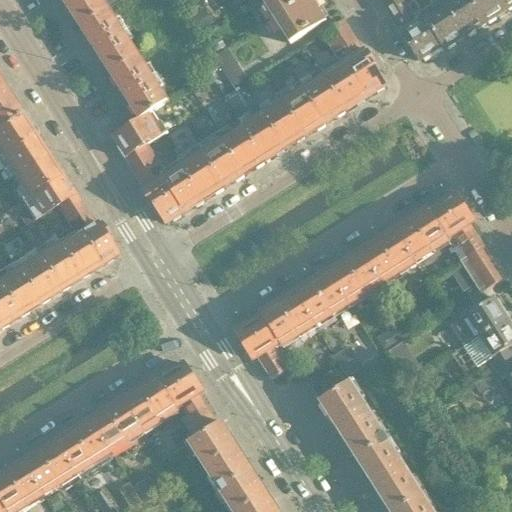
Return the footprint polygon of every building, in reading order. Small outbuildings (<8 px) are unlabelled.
[(109,9),(103,0),(62,0),(80,28),(109,9)] [(260,0),(272,18),(300,0),(260,0)] [(312,0),(300,0),(272,18),(289,44),(326,21),(312,0)] [(444,51),(422,17),(415,5),(408,9),(402,0),(398,0),(386,8),(399,27),(401,25),(404,31),(400,33),(418,62),(423,59),(426,62),(429,60),(431,62),(438,57),(438,55),(444,51)] [(464,38),(443,4),(442,4),(439,0),(436,0),(429,5),(432,11),(422,17),(444,51),(446,49),(449,50),(455,47),(455,44),(464,38)] [(484,25),(468,0),(448,0),(443,4),(464,38),(467,36),(469,38),(476,33),(475,31),(484,25)] [(505,12),(497,0),(468,0),(484,25),(487,23),(489,25),(496,21),(495,18),(505,12)] [(511,0),(497,0),(505,12),(507,10),(509,12),(511,10),(511,0)] [(109,9),(80,28),(110,74),(139,56),(109,9)] [(328,46),(349,33),(342,22),(315,40),(319,46),(326,42),(328,46)] [(349,33),(328,46),(334,56),(355,43),(349,33)] [(355,43),(334,56),(340,66),(362,52),(355,43)] [(228,50),(216,58),(223,68),(225,72),(237,64),(228,50)] [(362,52),(340,66),(342,69),(325,79),(346,112),(355,106),(358,107),(365,103),(364,100),(373,95),(375,93),(378,95),(384,91),(384,88),(386,86),(364,51),(362,52)] [(139,56),(110,74),(140,121),(150,115),(169,103),(139,56)] [(346,112),(325,79),(323,75),(313,82),(306,70),(298,75),(302,82),(300,83),(303,88),(326,124),(336,118),(338,119),(345,115),(345,112),(346,112)] [(0,82),(0,131),(23,117),(21,113),(20,113),(0,82)] [(326,124),(303,88),(292,95),(285,84),(278,88),(282,94),(280,95),(283,100),(306,137),(316,131),(318,132),(325,128),(326,124)] [(306,137),(283,100),(272,107),(265,96),(257,101),(261,107),(259,109),(262,114),(285,150),(295,143),(298,145),(304,140),(304,138),(306,137)] [(285,150),(262,114),(252,120),(244,109),(236,114),(240,120),(238,122),(241,127),(264,163),(275,156),(277,157),(284,153),(284,150),(285,150)] [(150,115),(140,121),(113,137),(115,139),(114,142),(118,149),(121,149),(127,158),(151,143),(166,133),(160,124),(157,126),(150,115)] [(0,157),(35,135),(29,126),(30,123),(26,117),(23,117),(0,131),(0,157)] [(264,163),(241,127),(231,133),(224,122),(216,127),(220,133),(218,134),(221,139),(244,176),(255,169),(257,170),(264,166),(263,163),(264,163)] [(200,129),(193,134),(200,145),(207,140),(200,129)] [(0,186),(12,178),(48,155),(42,146),(43,143),(39,137),(36,137),(35,135),(0,157),(0,159),(6,168),(2,171),(3,173),(0,175),(0,186)] [(244,176),(221,139),(210,146),(207,141),(198,147),(201,152),(224,188),(234,182),(237,183),(243,179),(243,176),(244,176)] [(151,143),(127,158),(133,168),(153,156),(150,152),(155,150),(151,143)] [(180,148),(175,152),(179,158),(184,155),(180,148)] [(224,188),(201,152),(190,159),(187,154),(177,160),(183,169),(203,201),(214,194),(216,196),(223,191),(223,189),(224,188)] [(25,198),(61,176),(55,166),(56,164),(52,157),(49,157),(48,155),(12,178),(19,188),(25,198)] [(153,156),(133,168),(140,178),(159,166),(153,156)] [(159,166),(140,178),(146,188),(165,176),(159,166)] [(203,201),(183,169),(167,179),(165,176),(146,188),(143,189),(166,225),(172,221),(174,222),(180,218),(180,216),(182,215),(194,207),(197,208),(203,204),(203,201)] [(54,208),(73,195),(69,189),(71,187),(65,177),(62,177),(61,176),(25,198),(31,209),(21,215),(27,225),(49,210),(54,208)] [(15,192),(11,195),(17,204),(21,201),(15,192)] [(60,218),(82,204),(75,194),(73,195),(54,208),(60,218)] [(450,195),(427,209),(448,243),(454,239),(459,248),(453,251),(460,262),(484,247),(469,224),(474,222),(456,195),(452,197),(450,195)] [(66,227),(88,214),(82,204),(60,218),(66,227)] [(407,222),(405,221),(399,225),(398,228),(394,230),(415,263),(448,243),(427,209),(423,212),(421,211),(415,215),(415,217),(407,222)] [(88,214),(66,227),(70,234),(73,235),(94,222),(88,214)] [(94,222),(73,235),(56,245),(78,280),(80,279),(82,280),(89,276),(89,273),(104,264),(106,265),(113,261),(113,258),(116,256),(94,222)] [(374,243),(372,242),(365,246),(365,249),(361,252),(381,284),(415,263),(394,230),(391,233),(388,232),(382,236),(382,238),(374,243)] [(78,280),(56,245),(53,241),(49,243),(42,247),(45,252),(35,258),(57,293),(60,291),(62,293),(69,288),(69,286),(78,280)] [(57,293),(35,258),(32,254),(25,244),(18,249),(24,258),(22,260),(25,264),(14,271),(36,306),(40,304),(42,305),(49,301),(48,298),(57,293)] [(484,247),(460,262),(462,265),(467,272),(490,258),(484,247)] [(340,265),(338,264),(332,267),(332,270),(327,273),(348,306),(381,284),(361,252),(357,254),(355,253),(349,257),(348,259),(340,265)] [(36,306),(14,271),(11,267),(13,266),(7,256),(0,259),(0,264),(4,271),(2,272),(5,277),(0,280),(0,292),(16,319),(19,317),(22,318),(28,314),(28,311),(36,306)] [(490,258),(467,272),(469,275),(474,283),(498,269),(490,258)] [(462,265),(450,273),(457,283),(469,275),(467,272),(462,265)] [(498,269),(474,283),(481,295),(504,279),(498,269)] [(308,285),(305,284),(299,288),(299,290),(294,293),(315,326),(348,306),(327,273),(324,274),(322,273),(316,277),(315,280),(308,285)] [(16,319),(0,292),(0,330),(1,331),(8,327),(8,324),(16,319)] [(274,305),(272,305),(265,309),(265,311),(260,314),(282,347),(315,326),(294,293),(291,295),(289,294),(282,298),(282,301),(274,305)] [(474,341),(506,321),(501,313),(503,313),(494,299),(467,316),(475,329),(469,333),(474,341)] [(282,347),(260,314),(238,328),(240,330),(236,333),(253,360),(257,357),(272,380),(294,366),(287,356),(282,359),(277,350),(282,347)] [(511,349),(510,347),(511,346),(511,327),(510,328),(506,321),(474,341),(464,348),(477,369),(489,361),(495,372),(511,360),(511,349)] [(385,351),(409,336),(402,324),(377,339),(385,351)] [(369,343),(353,353),(362,368),(379,358),(369,343)] [(350,347),(334,357),(347,378),(362,368),(353,353),(350,347)] [(511,404),(511,360),(495,372),(502,381),(497,384),(511,405),(511,404)] [(218,426),(198,394),(202,392),(185,364),(182,366),(179,365),(156,379),(176,412),(183,407),(189,416),(182,421),(195,441),(218,426)] [(311,386),(321,403),(341,390),(331,374),(311,386)] [(127,398),(124,400),(144,432),(176,412),(156,379),(153,381),(150,381),(144,385),(143,387),(136,392),(134,391),(128,395),(127,398)] [(341,390),(321,403),(320,403),(356,459),(386,439),(351,384),(341,390)] [(94,419),(91,421),(111,453),(144,432),(124,400),(120,402),(117,402),(109,407),(109,409),(103,413),(101,412),(94,416),(94,419)] [(61,439),(58,441),(78,474),(111,453),(91,421),(87,423),(84,422),(78,426),(77,429),(70,434),(67,433),(61,437),(61,439)] [(222,423),(218,426),(195,441),(190,445),(205,468),(237,447),(222,423)] [(395,511),(422,495),(386,439),(356,459),(389,511),(395,511)] [(27,460),(24,462),(45,495),(78,474),(58,441),(53,444),(51,443),(44,447),(44,450),(37,454),(34,454),(28,457),(27,460)] [(237,447),(205,468),(220,492),(253,471),(237,447)] [(0,495),(10,511),(18,511),(45,495),(24,462),(20,465),(17,464),(11,468),(11,471),(4,475),(1,474),(0,474),(0,495)] [(253,471),(220,492),(232,511),(241,511),(268,495),(253,471)] [(149,478),(136,486),(147,503),(160,494),(149,478)] [(101,492),(94,497),(103,511),(118,511),(117,509),(101,492)] [(0,511),(10,511),(0,495),(0,511)] [(178,495),(161,505),(165,511),(175,511),(185,506),(178,495)] [(279,511),(268,495),(241,511),(279,511)] [(432,511),(422,495),(395,511),(432,511)] [(58,497),(50,501),(55,511),(64,507),(58,497)] [(140,498),(128,505),(132,510),(143,503),(140,498)]
